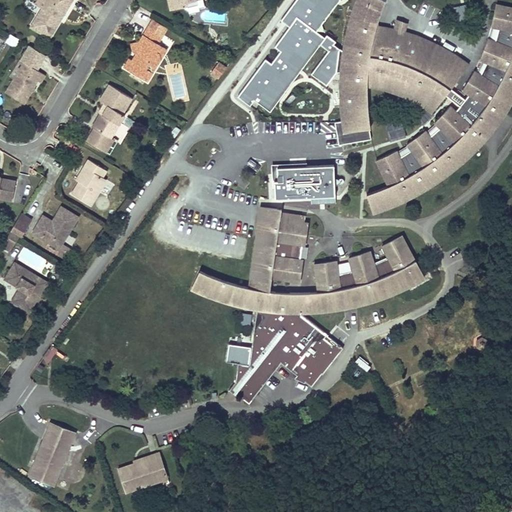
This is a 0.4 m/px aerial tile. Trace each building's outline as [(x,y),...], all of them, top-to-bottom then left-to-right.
[(56,19),(65,3),(69,5),(72,0),(46,0),(42,8),(31,26),(50,38),(60,21),(56,19)] [(46,0),(37,0),(35,4),(42,8),(46,0)] [(168,0),(171,9),(186,5),(189,1),(193,0),(168,0)] [(265,60),(236,97),(249,107),(252,101),(270,113),(318,45),(327,53),(311,75),(325,87),(337,72),(341,74),(342,54),(333,48),(336,42),(327,34),(324,39),(317,33),(340,0),(296,0),(280,21),(289,28),(275,49),(280,52),(271,63),(265,60)] [(450,87),(469,64),(444,48),(404,31),(394,29),(376,25),(385,0),(356,0),(348,27),(342,54),(341,74),(340,101),(342,121),(352,119),(354,130),(371,127),(367,85),(404,96),(432,112),(445,94),(460,105),(456,111),(450,105),(434,122),(440,127),(430,136),(425,130),(407,143),(411,149),(400,157),(396,150),(376,159),(388,185),(367,193),(373,213),(413,196),(445,176),(471,154),(489,134),(507,110),(511,100),(511,7),(496,4),(491,26),(499,27),(495,41),(488,38),(480,59),(487,62),(481,74),(474,70),(462,89),(469,93),(465,99),(450,87)] [(60,21),(69,5),(65,3),(56,19),(60,21)] [(404,31),(406,23),(397,19),(394,29),(404,31)] [(147,84),(167,51),(158,45),(162,38),(147,30),(139,44),(142,46),(136,56),(132,62),(129,60),(123,69),(147,84)] [(14,47),(19,38),(9,33),(4,41),(14,47)] [(136,56),(142,46),(139,44),(131,46),(133,54),(136,56)] [(14,78),(24,62),(21,60),(11,76),(14,78)] [(219,78),(226,67),(218,61),(211,72),(219,78)] [(24,103),(38,80),(40,82),(45,74),(24,62),(14,78),(6,92),(24,103)] [(111,137),(125,114),(122,113),(132,97),(109,84),(99,100),(104,103),(106,104),(103,109),(105,110),(102,114),(100,113),(92,126),(94,128),(87,140),(101,149),(108,136),(111,137)] [(354,130),(352,119),(342,121),(343,132),(354,130)] [(106,152),(114,139),(111,137),(108,136),(101,149),(106,152)] [(55,170),(60,160),(48,155),(44,165),(55,170)] [(91,204),(106,179),(102,177),(106,170),(88,159),(84,166),(87,168),(79,182),(72,193),(91,204)] [(79,182),(87,168),(84,166),(76,180),(79,182)] [(332,168),(275,171),(273,202),(333,199),(332,168)] [(0,197),(12,200),(16,181),(1,178),(1,177),(0,176),(0,175),(0,197)] [(59,248),(78,216),(61,206),(52,221),(50,224),(46,221),(48,218),(43,215),(33,232),(42,237),(44,233),(52,238),(50,242),(59,248)] [(328,334),(339,319),(313,315),(310,320),(301,312),(336,310),(376,300),(408,287),(425,277),(402,235),(382,246),(388,257),(374,263),(370,251),(349,258),(353,270),(338,273),(336,261),(314,264),(318,291),(290,292),(286,296),(279,296),(275,291),(270,291),(272,278),(299,282),(302,259),(300,259),(302,244),(304,245),(308,222),(280,218),(281,209),(260,206),(249,287),(221,279),(200,270),(192,289),(218,300),(256,309),(257,309),(249,364),(238,363),(235,381),(229,389),(237,395),(238,394),(249,402),(281,362),(297,374),(294,377),(305,382),(306,381),(312,386),(322,373),(323,373),(343,347),(327,335),(328,334)] [(21,237),(32,219),(21,213),(11,230),(19,235),(21,237)] [(19,235),(11,230),(2,245),(10,250),(10,251),(19,235)] [(50,242),(52,238),(44,233),(42,237),(50,242)] [(29,311),(47,281),(15,262),(5,279),(17,286),(18,284),(21,285),(20,287),(12,300),(29,311)] [(242,312),(240,324),(250,325),(252,313),(242,312)] [(487,346),(487,340),(482,337),(477,340),(477,346),(482,349),(487,346)] [(45,358),(51,349),(49,348),(43,356),(45,358)] [(54,485),(68,449),(60,446),(67,429),(50,422),(29,475),(54,485)] [(68,449),(75,432),(67,429),(60,446),(68,449)] [(168,478),(159,452),(150,455),(152,459),(136,465),(135,463),(134,463),(118,468),(126,492),(168,478)] [(136,465),(152,459),(150,455),(133,460),(134,463),(135,463),(136,465)]
